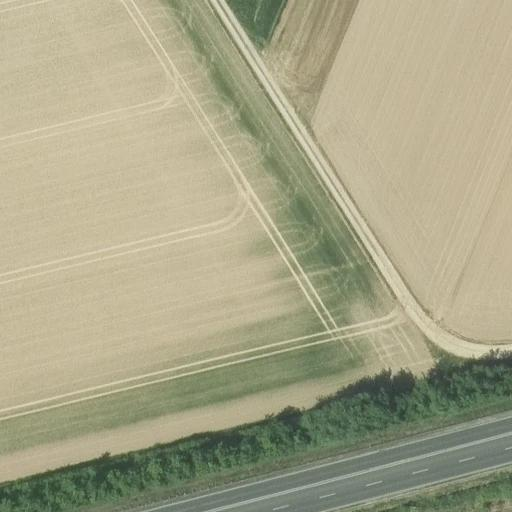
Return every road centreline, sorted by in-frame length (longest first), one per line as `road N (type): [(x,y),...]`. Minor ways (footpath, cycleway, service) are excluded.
road 1 (track): [(511,356),(453,372),(211,0)]
road 2 (trunk): [(511,441),(242,511)]
